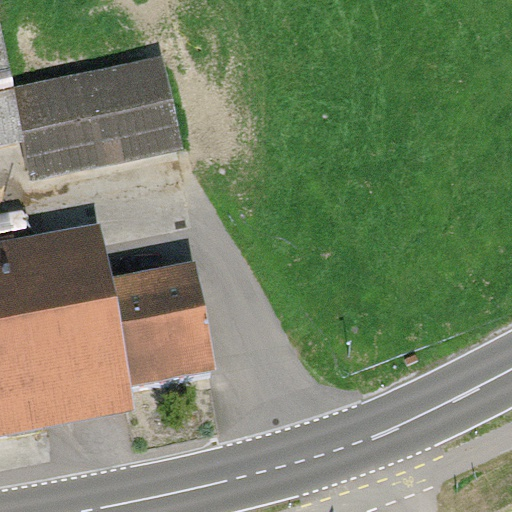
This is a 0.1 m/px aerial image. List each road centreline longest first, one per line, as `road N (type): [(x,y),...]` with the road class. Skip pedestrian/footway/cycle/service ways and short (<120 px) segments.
road 1 (secondary): [(511,372),(381,436),(93,511)]
road 2 (track): [(289,466),(204,221)]
